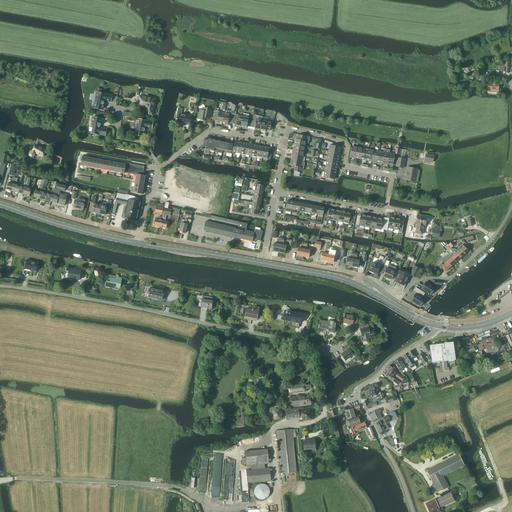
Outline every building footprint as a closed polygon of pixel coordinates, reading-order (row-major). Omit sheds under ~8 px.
[(499,84),(491,84),(485,84),(484,90),(487,90),(487,92),(498,93),(499,84)] [(97,93),(94,108),(103,109),(104,105),(104,104),(104,103),(104,102),(103,102),(104,100),(111,102),(112,96),(106,95),(97,93)] [(152,114),(155,100),(140,97),(139,100),(139,99),(138,100),(137,102),(138,103),(139,103),(138,106),(147,107),(146,113),(152,114)] [(184,115),(181,114),(182,109),(178,108),(177,116),(179,116),(178,122),(190,125),(192,116),(188,116),(188,115),(184,114),(184,115)] [(200,110),(198,119),(204,120),(207,118),(208,118),(210,118),(212,109),(206,108),(203,108),(202,111),(200,110)] [(223,123),(225,113),(219,112),(219,111),(215,110),(213,120),(217,121),(217,122),(223,123)] [(225,113),(223,123),(228,124),(228,123),(232,124),(235,111),(233,111),(232,113),(230,113),(230,111),(225,110),(225,113)] [(235,111),(232,124),(236,125),(236,126),(241,127),(243,116),(238,115),(238,114),(236,114),(236,112),(235,111)] [(243,116),(241,127),(247,128),(247,127),(251,127),(253,117),(249,116),(249,114),(244,114),(243,116)] [(253,117),(251,127),(255,128),(255,129),(260,130),(262,120),(257,119),(257,118),(255,118),(255,115),(253,115),(253,117)] [(99,128),(99,126),(100,126),(101,126),(101,125),(101,124),(102,119),(93,118),(90,132),(99,134),(105,135),(106,129),(99,128)] [(145,132),(144,131),(145,131),(145,130),(145,129),(144,129),(144,128),(144,127),(151,128),(152,123),(147,121),(138,120),(135,134),(144,136),(145,132)] [(262,120),(260,130),(266,131),(266,130),(270,131),(270,129),(272,130),(274,123),(272,122),(272,121),(267,120),(267,121),(262,120)] [(295,139),(294,144),(305,146),(306,143),(309,144),(310,137),(309,137),(301,135),(298,135),(297,139),(295,139)] [(205,139),(203,146),(206,147),(205,151),(206,153),(210,153),(210,151),(212,139),(208,138),(207,139),(205,139)] [(241,154),(243,143),(237,142),(236,146),(233,146),(232,154),(235,154),(236,153),(241,154)] [(43,157),(46,150),(36,145),(33,150),(32,149),(29,155),(34,158),(36,153),(39,154),(39,156),(41,157),(42,156),(43,157)] [(264,147),(262,158),(267,159),(270,160),(272,152),(269,152),(269,148),(264,147)] [(3,153),(1,162),(7,164),(9,154),(3,153)] [(425,154),(424,162),(433,163),(434,155),(425,154)] [(89,167),(90,158),(82,156),(80,165),(89,167)] [(95,168),(97,159),(90,158),(89,167),(95,168)] [(398,158),(396,166),(404,168),(405,159),(404,159),(400,158),(398,158)] [(108,170),(110,161),(103,160),(101,169),(108,170)] [(291,160),(290,166),(293,166),(293,167),(294,168),(295,168),(295,169),(294,171),(300,172),(300,170),(303,171),(303,168),(304,168),(305,162),(302,162),(291,160)] [(115,172),(116,162),(110,161),(108,170),(115,172)] [(124,173),(126,164),(116,162),(115,172),(124,174),(124,173)] [(132,174),(134,165),(126,163),(126,164),(124,173),(132,174)] [(135,182),(144,184),(146,176),(143,175),(144,167),(134,165),(132,174),(136,175),(135,182)] [(415,182),(418,169),(408,167),(405,180),(415,182)] [(218,175),(184,168),(182,178),(185,178),(182,189),(185,189),(185,192),(183,199),(208,204),(209,194),(214,195),(218,175)] [(26,187),(28,178),(26,177),(23,187),(20,186),(18,193),(24,194),(26,187)] [(35,190),(34,197),(40,199),(41,191),(42,192),(43,188),(45,179),(42,179),(41,184),(40,187),(40,188),(39,191),(35,190)] [(41,191),(40,199),(45,200),(47,193),(45,192),(46,190),(44,189),(45,189),(45,186),(46,186),(48,180),(45,179),(43,188),(42,192),(41,191)] [(255,190),(263,192),(264,185),(262,185),(263,182),(257,181),(256,184),(254,184),(254,186),(256,187),(255,190)] [(142,194),(144,184),(135,182),(133,193),(142,194)] [(55,188),(56,184),(54,183),(52,191),(51,194),(47,193),(45,200),(51,202),(55,188)] [(57,203),(60,193),(61,190),(65,191),(66,186),(58,184),(57,189),(56,189),(55,188),(51,202),(57,203)] [(60,193),(57,203),(65,205),(68,195),(60,193)] [(117,198),(116,202),(118,202),(117,203),(124,204),(127,205),(125,216),(137,219),(141,202),(139,202),(140,198),(135,197),(135,196),(126,194),(126,195),(117,193),(116,198),(117,198)] [(98,214),(101,204),(95,203),(96,197),(93,196),(91,203),(94,204),(92,212),(98,214)] [(85,200),(85,199),(78,198),(77,198),(77,200),(75,200),(73,207),(83,210),(85,200)] [(101,204),(98,214),(105,215),(107,206),(110,207),(112,201),(108,200),(107,203),(101,202),(101,204)] [(287,200),(286,208),(285,211),(292,212),(294,202),(287,200)] [(250,202),(249,205),(252,206),(251,209),(250,214),(257,215),(258,210),(259,210),(260,204),(253,202),(253,203),(250,202)] [(300,203),(294,202),(292,212),(294,213),(295,210),(298,211),(300,203)] [(310,213),(310,216),(313,216),(313,214),(317,214),(318,206),(312,205),(310,213)] [(162,217),(160,227),(166,228),(168,221),(165,221),(166,215),(170,216),(171,209),(164,208),(162,217)] [(332,220),(334,209),(329,208),(329,209),(326,209),(324,221),(327,221),(328,220),(332,220)] [(345,211),(343,222),(348,224),(348,226),(351,226),(352,222),(354,223),(356,215),(351,214),(351,213),(345,211)] [(356,223),(355,227),(359,228),(359,225),(365,226),(367,216),(361,215),(361,216),(357,215),(357,216),(356,223)] [(412,232),(412,237),(421,238),(422,234),(424,225),(425,226),(426,221),(429,221),(430,221),(431,218),(430,218),(427,217),(425,216),(423,215),(422,216),(418,215),(416,224),(417,224),(415,233),(412,232)] [(160,227),(162,217),(159,216),(158,219),(155,219),(154,226),(160,227)] [(384,230),(386,218),(383,217),(382,219),(377,218),(375,228),(384,230)] [(393,228),(395,218),(390,217),(390,219),(386,218),(384,230),(388,231),(388,227),(393,228)] [(395,218),(393,228),(399,229),(398,232),(402,233),(404,221),(401,221),(401,219),(395,218)] [(181,223),(179,231),(186,233),(187,227),(189,228),(190,223),(188,223),(188,220),(186,220),(185,223),(181,223)] [(206,221),(204,230),(255,242),(256,240),(260,241),(263,231),(260,231),(261,228),(256,227),(255,230),(255,229),(254,232),(246,230),(247,224),(240,222),(239,225),(238,229),(206,221)] [(432,227),(431,232),(433,233),(432,236),(439,237),(439,234),(441,235),(441,233),(440,232),(441,229),(441,227),(435,226),(435,228),(432,227)] [(277,243),(274,243),(273,250),(279,252),(281,238),(278,237),(277,243)] [(468,251),(462,245),(456,250),(454,248),(453,249),(460,258),(468,251)] [(329,254),(327,261),(333,263),(335,255),(335,254),(335,253),(335,252),(335,251),(332,250),(332,248),(330,248),(329,251),(329,254)] [(452,248),(447,252),(449,254),(449,255),(452,257),(456,262),(460,258),(453,249),(452,248)] [(346,265),(352,266),(353,259),(354,253),(352,252),(351,255),(350,258),(347,257),(346,265)] [(445,256),(444,258),(451,266),(456,262),(452,257),(449,255),(449,254),(446,257),(445,256)] [(445,272),(451,266),(444,258),(441,260),(445,263),(443,265),(441,263),(438,266),(442,270),(443,269),(445,272)] [(37,271),(38,262),(32,261),(32,260),(27,259),(25,269),(37,271)] [(381,274),(384,265),(377,262),(376,264),(372,263),(369,271),(377,274),(378,272),(381,274)] [(384,265),(381,274),(384,275),(383,277),(391,280),(396,268),(388,265),(388,267),(384,265)] [(416,277),(420,268),(415,266),(410,275),(416,277)] [(66,267),(64,277),(80,280),(81,270),(80,270),(80,268),(73,267),(73,268),(67,267),(67,268),(66,268),(66,267)] [(400,284),(405,273),(399,270),(397,276),(398,277),(396,282),(400,284)] [(405,273),(400,284),(404,286),(406,281),(407,281),(410,275),(405,273)] [(124,280),(124,278),(122,278),(117,277),(108,275),(106,282),(108,282),(107,286),(120,288),(122,280),(124,280)] [(426,282),(421,289),(431,295),(435,288),(426,282)] [(149,288),(148,292),(149,293),(149,297),(162,300),(164,291),(164,290),(163,289),(150,287),(150,289),(149,288)] [(416,287),(414,291),(423,297),(425,293),(416,287)] [(416,294),(411,301),(420,307),(425,300),(416,294)] [(211,309),(212,302),(213,297),(203,296),(202,299),(201,307),(211,309)] [(257,320),(259,307),(253,306),(252,309),(247,308),(245,317),(251,318),(251,319),(257,320)] [(284,312),(283,320),(300,323),(302,313),(297,312),(285,310),(284,312)] [(356,326),(358,319),(354,318),(354,316),(345,314),(343,323),(352,325),(356,326)] [(319,328),(318,331),(321,332),(322,331),(323,331),(324,331),(324,330),(324,329),(329,330),(328,331),(334,332),(336,322),(330,321),(330,320),(328,320),(328,321),(320,320),(319,328)] [(362,336),(361,337),(362,342),(368,340),(367,338),(375,336),(373,329),(370,330),(369,327),(360,330),(362,336)] [(482,357),(499,349),(493,336),(476,343),(482,357)] [(425,353),(429,350),(427,348),(429,347),(425,342),(420,345),(425,353)] [(438,362),(440,362),(440,363),(439,363),(440,368),(438,369),(439,372),(449,370),(449,367),(447,367),(446,361),(455,360),(452,342),(430,345),(432,363),(438,362)] [(346,360),(354,354),(349,348),(350,347),(348,345),(343,349),(345,351),(341,354),(346,360)] [(475,351),(473,345),(468,347),(468,346),(465,347),(465,348),(464,349),(467,356),(472,354),(471,353),(475,351)] [(403,355),(410,367),(411,369),(416,366),(414,364),(415,363),(412,360),(417,357),(412,350),(403,355)] [(422,353),(418,355),(423,364),(427,362),(429,365),(431,363),(430,360),(431,359),(428,356),(425,358),(422,353)] [(400,359),(395,362),(400,371),(404,377),(405,376),(402,371),(404,370),(404,369),(407,367),(404,364),(403,364),(400,359)] [(389,365),(386,370),(394,376),(401,380),(400,381),(401,384),(408,383),(406,380),(405,378),(398,373),(397,374),(396,373),(397,372),(389,365)] [(386,370),(383,373),(391,380),(398,385),(401,384),(400,381),(401,380),(394,376),(386,370)] [(412,373),(408,375),(413,384),(413,383),(415,387),(418,385),(417,382),(412,373)] [(377,384),(368,386),(372,397),(373,402),(377,401),(376,400),(377,400),(383,398),(385,397),(383,391),(378,393),(379,395),(377,396),(377,395),(375,388),(378,387),(377,384)] [(367,398),(372,397),(368,386),(363,388),(365,395),(366,395),(367,398)] [(291,407),(311,405),(310,395),(290,397),(291,407)] [(396,395),(385,399),(386,404),(398,400),(396,395)] [(377,401),(373,402),(368,404),(367,400),(362,402),(365,410),(382,404),(380,399),(377,401)] [(299,408),(285,410),(286,419),(300,417),(303,417),(303,420),(312,419),(311,409),(302,410),(299,411),(299,408)] [(348,419),(355,417),(353,408),(345,411),(348,419)] [(373,421),(378,418),(375,412),(369,414),(373,421)] [(388,415),(379,419),(380,421),(383,419),(385,423),(386,422),(386,423),(387,424),(391,421),(388,415)] [(360,423),(358,416),(348,420),(350,427),(362,423),(361,422),(360,423)] [(386,422),(385,423),(383,419),(380,421),(376,423),(380,432),(389,428),(387,424),(386,423),(386,422)] [(353,434),(361,431),(360,429),(366,427),(364,422),(350,429),(353,434)] [(292,429),(277,430),(280,468),(279,468),(279,470),(279,474),(281,474),(296,472),(296,465),(292,429)] [(315,440),(303,441),(304,450),(312,449),(312,451),(316,451),(316,448),(315,440)] [(268,449),(245,451),(246,457),(246,463),(246,465),(251,465),(264,463),(269,463),(268,449)] [(438,492),(448,487),(443,476),(464,465),(459,455),(427,470),(438,492)] [(251,470),(247,470),(248,483),(271,481),(271,480),(270,468),(264,468),(260,469),(254,469),(251,470)] [(263,484),(261,484),(259,484),(258,485),(257,485),(255,487),(254,488),(254,490),(254,491),(254,493),(254,494),(254,496),(255,497),(256,498),(258,499),(259,500),(261,500),(262,500),(264,500),(266,499),(267,499),(268,497),(269,496),(270,495),(270,493),(270,491),(270,490),(269,488),(269,487),(268,486),(266,485),(265,484),(263,484)] [(436,499),(425,503),(429,511),(431,511),(439,511),(440,511),(439,509),(439,508),(455,501),(451,493),(436,500),(436,499)]
